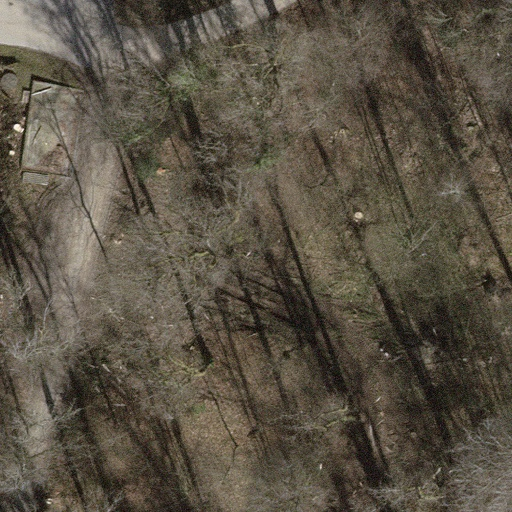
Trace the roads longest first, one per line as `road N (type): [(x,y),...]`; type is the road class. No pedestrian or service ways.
road 1 (track): [(129,37),(17,511)]
road 2 (track): [(129,37),(217,21),(262,0)]
road 3 (track): [(0,1),(129,37)]
